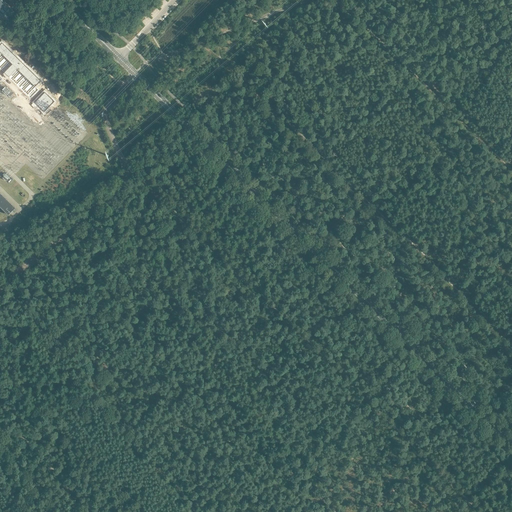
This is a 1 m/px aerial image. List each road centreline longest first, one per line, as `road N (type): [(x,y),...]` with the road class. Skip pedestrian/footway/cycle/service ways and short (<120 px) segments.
road 1 (primary): [(511,443),(135,73)]
road 2 (track): [(479,511),(170,207),(126,174)]
road 3 (unclassified): [(0,284),(121,188),(126,174),(105,114),(135,73)]
road 4 (track): [(312,0),(163,55)]
